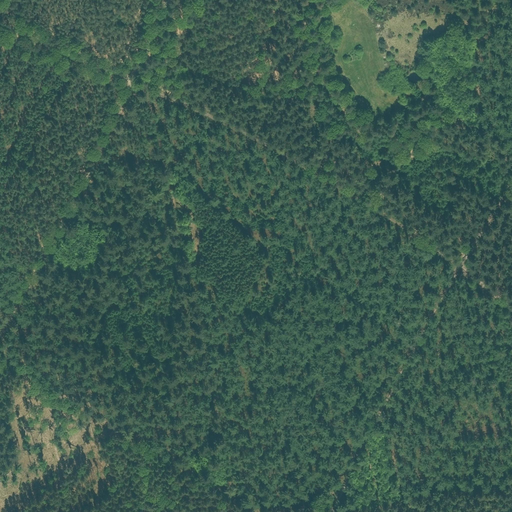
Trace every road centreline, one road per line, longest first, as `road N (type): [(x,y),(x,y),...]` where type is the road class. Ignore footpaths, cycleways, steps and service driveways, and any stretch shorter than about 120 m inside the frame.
road 1 (track): [(395,380),(338,371),(213,280),(198,289),(235,471),(257,511)]
road 2 (track): [(128,76),(336,180),(459,264)]
road 3 (track): [(325,0),(330,59),(372,114),(388,121),(427,94),(511,148)]
road 4 (track): [(128,76),(0,322)]
road 5 (track): [(75,511),(53,434),(69,403),(0,361)]
road 6 (track): [(395,380),(332,511)]
road 7 (track): [(128,76),(0,21)]
road 8 (track): [(459,264),(395,380)]
